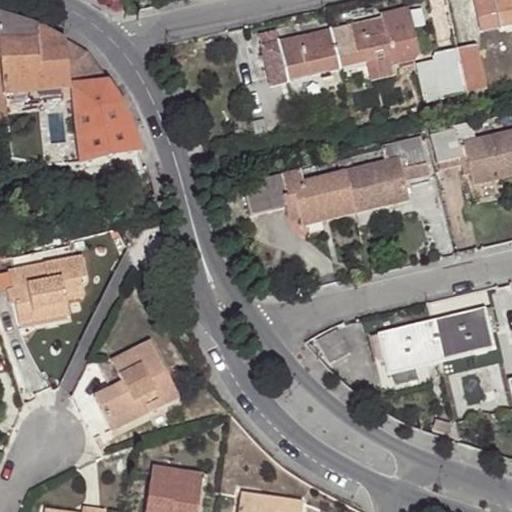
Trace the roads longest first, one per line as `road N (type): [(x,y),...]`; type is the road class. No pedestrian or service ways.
road 1 (tertiary): [(107,35),(142,82),(207,282)]
road 2 (residential): [(256,325),(511,263)]
road 3 (tertiary): [(219,338),(272,420),(331,463),(401,495)]
road 4 (tertiary): [(414,463),(352,429),(291,381),(256,325)]
road 5 (residential): [(261,0),(107,35)]
